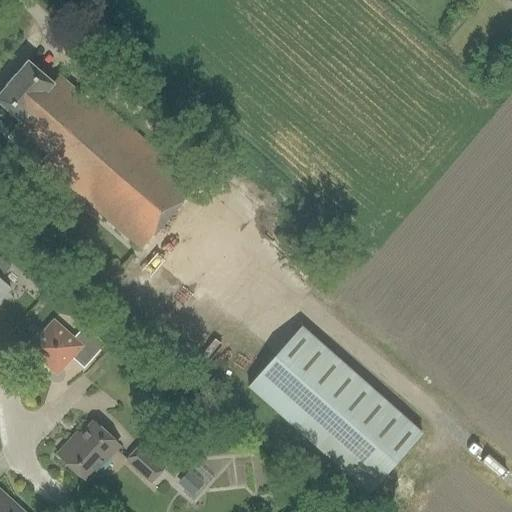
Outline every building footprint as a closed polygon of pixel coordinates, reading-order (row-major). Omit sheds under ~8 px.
[(141,247),(197,183),(90,88),(85,93),(61,71),(53,80),(29,58),(0,90),(0,99),(20,117),(14,124),(47,153),(41,160),(141,247)] [(0,298),(10,287),(0,279),(0,258),(1,257),(0,255),(0,298)] [(40,336),(26,351),(41,364),(43,363),(58,377),(73,360),(85,370),(107,347),(86,328),(75,340),(55,322),(41,337),(40,336)] [(423,434),(302,327),(249,387),(370,494),(423,434)] [(86,481),(118,446),(94,424),(82,436),(79,433),(58,455),(86,481)] [(151,482),(163,470),(139,448),(128,461),(151,482)] [(179,483),(191,495),(202,483),(191,471),(179,483)] [(0,511),(23,511),(0,490),(0,511)]
